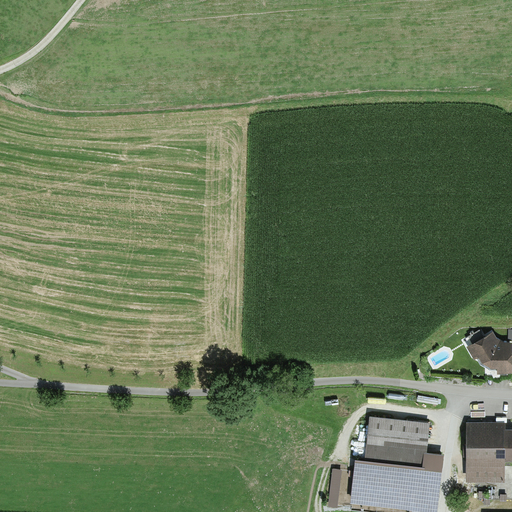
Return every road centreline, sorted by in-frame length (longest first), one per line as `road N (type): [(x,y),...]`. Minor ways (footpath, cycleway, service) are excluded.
road 1 (unclassified): [(511,396),(393,383),(185,395),(0,384)]
road 2 (track): [(443,511),(467,393)]
